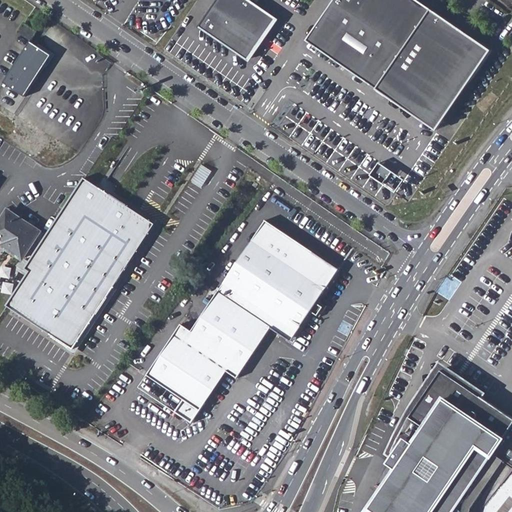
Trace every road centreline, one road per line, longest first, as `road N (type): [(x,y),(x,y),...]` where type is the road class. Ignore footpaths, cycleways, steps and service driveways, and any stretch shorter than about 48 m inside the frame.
road 1 (residential): [(421,252),(59,0)]
road 2 (secondary): [(421,252),(274,511)]
road 3 (secondary): [(309,511),(360,390),(434,263)]
road 4 (secondary): [(174,511),(0,403)]
road 5 (secondary): [(511,126),(421,252)]
road 6 (secondary): [(0,431),(101,491),(121,511)]
road 7 (secondary): [(434,263),(511,153)]
